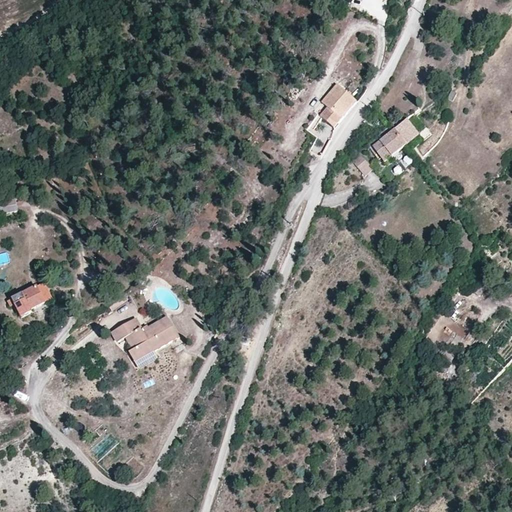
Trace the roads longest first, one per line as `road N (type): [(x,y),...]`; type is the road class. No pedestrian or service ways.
road 1 (residential): [(206,511),(319,177),(341,130),(377,87),(417,0)]
road 2 (track): [(319,177),(142,486),(115,489),(96,476),(36,414),(36,379)]
road 3 (track): [(372,93),(380,30),(363,0),(351,1),(345,46),(327,76)]
